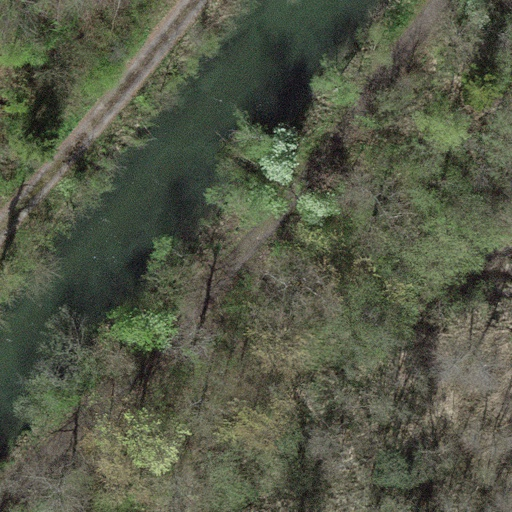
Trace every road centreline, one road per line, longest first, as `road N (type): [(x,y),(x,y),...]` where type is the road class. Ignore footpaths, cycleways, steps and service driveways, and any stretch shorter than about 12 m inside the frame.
road 1 (track): [(433,0),(0,491)]
road 2 (track): [(0,208),(177,0)]
